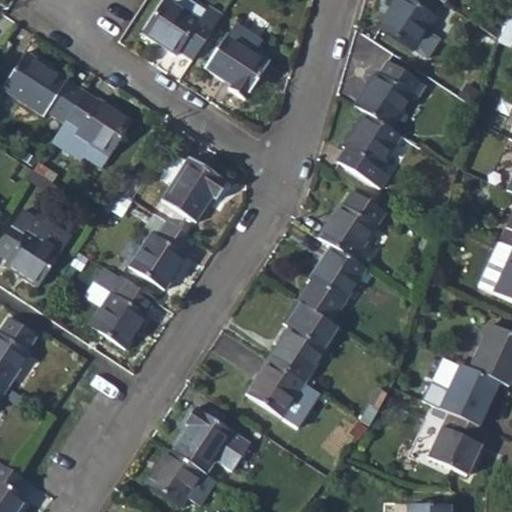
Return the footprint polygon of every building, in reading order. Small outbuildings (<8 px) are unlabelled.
[(178,52),(191,61),(226,7),(215,0),(211,0),(210,2),(204,10),(188,0),(163,0),(141,34),(176,55),(178,52)] [(188,0),(204,10),(210,2),(206,0),(188,0)] [(431,15),(439,2),(435,0),(395,0),(377,29),(412,52),(423,35),(435,18),(431,15)] [(228,35),(253,52),(260,42),(234,25),(228,35)] [(268,62),(253,52),(228,35),(227,34),(205,68),(231,86),(228,90),(244,100),(268,62)] [(423,35),(412,52),(424,60),(435,43),(423,35)] [(47,115),(63,125),(84,94),(25,54),(2,90),(44,118),(47,115)] [(374,74),(353,108),(364,115),(389,130),(392,124),(409,97),(415,99),(423,86),(386,63),(378,75),(374,74)] [(97,103),(84,94),(63,125),(76,135),(67,147),(100,169),(130,123),(98,101),(97,103)] [(377,171),(399,137),(389,130),(364,115),(343,148),(345,151),(337,163),(373,186),(381,173),(377,171)] [(403,131),(392,124),(389,130),(399,137),(403,131)] [(161,201),(194,223),(210,199),(214,200),(224,185),(188,161),(161,201)] [(63,181),(38,163),(32,172),(56,187),(58,189),(63,181)] [(44,190),(51,194),(56,187),(32,172),(29,170),(23,179),(42,192),(44,190)] [(504,263),(490,292),(511,302),(511,173),(504,191),(511,194),(511,210),(497,242),(511,248),(504,263)] [(338,206),(317,239),(329,247),(352,261),(356,255),(383,214),(351,194),(342,208),(338,206)] [(20,213),(0,244),(0,257),(7,262),(4,266),(37,288),(70,239),(35,217),(33,221),(20,213)] [(165,223),(152,215),(143,229),(149,233),(156,238),(165,223)] [(183,256),(193,241),(165,223),(156,238),(149,233),(128,267),(164,292),(186,258),(183,256)] [(497,242),(496,241),(490,257),(504,263),(511,248),(497,242)] [(309,283),(300,298),(333,320),(366,270),(365,270),(352,261),(329,247),(307,281),(309,283)] [(352,261),(365,270),(369,263),(356,255),(352,261)] [(504,263),(490,257),(476,286),(490,292),(504,263)] [(145,315),(154,302),(103,268),(94,282),(111,293),(89,327),(124,351),(147,318),(145,315)] [(300,298),(296,303),(330,325),(333,320),(300,298)] [(0,383),(7,388),(28,356),(25,353),(35,337),(6,318),(0,326),(0,383)] [(288,327),(267,362),(301,384),(323,350),(288,327)] [(458,366),(441,403),(438,409),(447,414),(444,420),(426,459),(463,476),(485,432),(478,429),(496,383),(505,388),(511,372),(511,337),(488,327),(468,370),(458,366)] [(245,396),(279,418),(301,384),(267,362),(245,396)] [(279,418),(295,428),(317,395),(301,384),(279,418)] [(433,408),(438,409),(441,403),(427,397),(424,404),(433,408)] [(430,413),(444,420),(447,414),(438,409),(433,408),(430,413)] [(189,427),(172,452),(202,472),(206,475),(215,462),(231,473),(250,446),(195,410),(186,424),(189,427)] [(179,508),(185,499),(202,472),(172,452),(168,450),(145,485),(179,508)] [(0,511),(18,511),(26,500),(17,494),(25,482),(14,475),(0,465),(0,511)] [(185,499),(198,507),(215,481),(206,475),(202,472),(185,499)]
